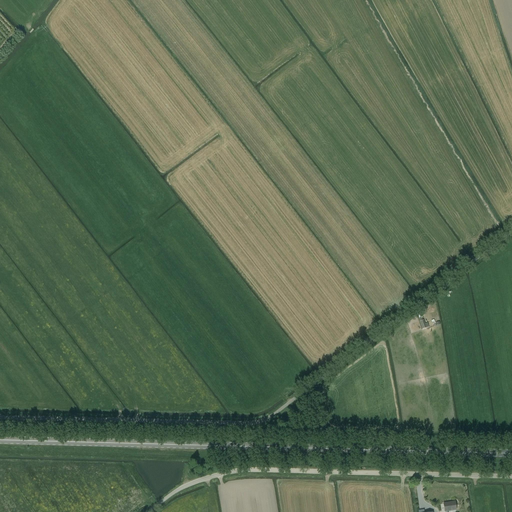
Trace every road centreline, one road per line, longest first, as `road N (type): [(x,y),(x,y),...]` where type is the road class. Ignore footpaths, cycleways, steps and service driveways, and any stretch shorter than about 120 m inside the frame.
road 1 (unclassified): [(0,420),(265,424),(511,231)]
road 2 (primary): [(511,453),(0,441)]
road 3 (unclassified): [(151,511),(196,482),(229,472),(511,476)]
